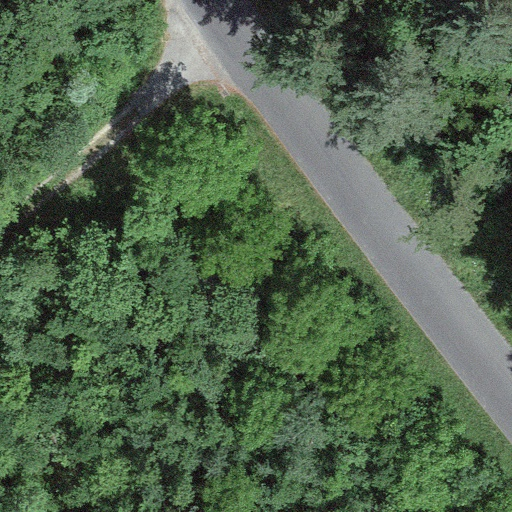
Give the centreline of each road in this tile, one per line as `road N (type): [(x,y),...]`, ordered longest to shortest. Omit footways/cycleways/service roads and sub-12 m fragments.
road 1 (unclassified): [(511,397),(211,0)]
road 2 (track): [(236,36),(0,232)]
